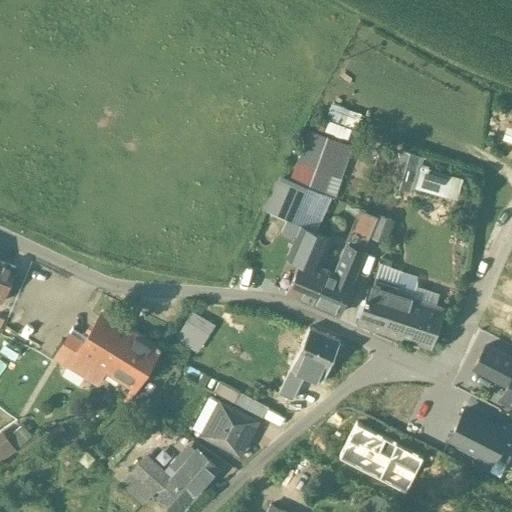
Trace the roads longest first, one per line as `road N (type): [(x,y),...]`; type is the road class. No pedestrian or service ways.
road 1 (unclassified): [(0,230),(107,277),(252,291),(355,326),(400,352)]
road 2 (unclassified): [(400,352),(356,378),(203,511)]
road 3 (unclassified): [(400,352),(427,368),(452,360),(511,221)]
